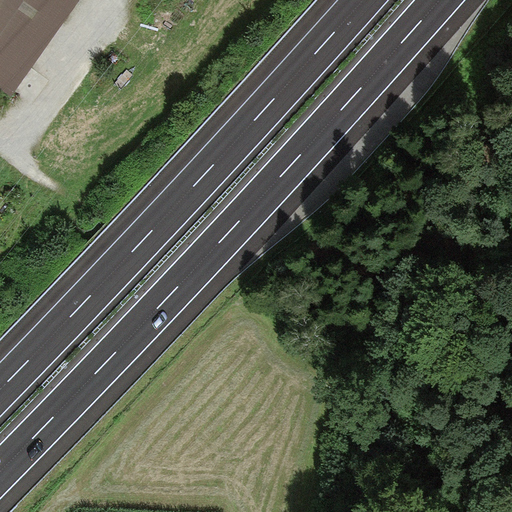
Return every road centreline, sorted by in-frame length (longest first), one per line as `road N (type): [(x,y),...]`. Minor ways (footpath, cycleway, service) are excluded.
road 1 (motorway): [(0,471),(439,0)]
road 2 (motorway): [(363,0),(0,389)]
road 3 (track): [(459,511),(511,385)]
